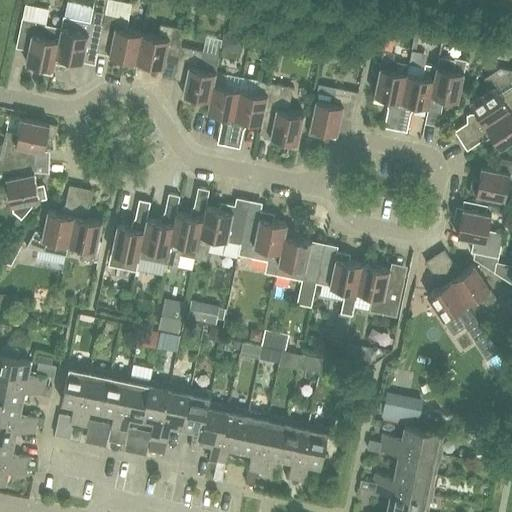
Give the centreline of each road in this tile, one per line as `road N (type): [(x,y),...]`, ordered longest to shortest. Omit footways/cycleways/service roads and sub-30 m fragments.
road 1 (residential): [(397,147),(427,154),(440,173),(420,234),(357,223),(317,184)]
road 2 (residential): [(75,109),(75,155),(86,173),(138,184),(187,157)]
road 3 (residential): [(187,157),(143,96),(105,90),(75,109)]
road 4 (residential): [(317,184),(187,157)]
